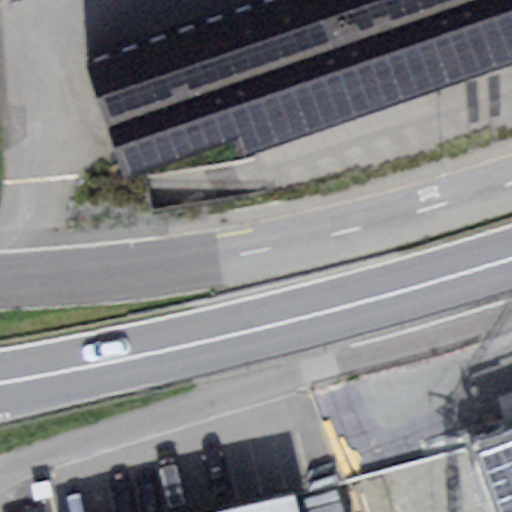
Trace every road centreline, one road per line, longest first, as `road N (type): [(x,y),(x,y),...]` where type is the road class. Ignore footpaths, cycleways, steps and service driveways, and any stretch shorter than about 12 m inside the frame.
road 1 (primary): [(511,253),(415,287),(0,383)]
road 2 (tertiary): [(511,178),(396,217),(254,250),(151,268),(0,279)]
